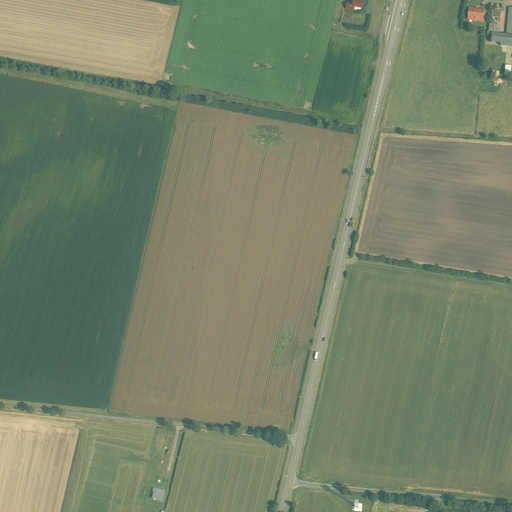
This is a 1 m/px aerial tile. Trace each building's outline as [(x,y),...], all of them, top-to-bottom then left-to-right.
[(353,0),(353,4),(351,3),(350,10),(354,11),(355,6),(363,7),(364,0),(353,0)] [(502,34),(502,35),(501,42),(501,46),(497,46),(495,71),(505,72),(504,76),(510,76),(511,76),(511,66),(506,66),(507,54),(509,54),(509,49),(507,49),(508,47),(511,47),(511,8),(509,8),(507,35),(502,34)] [(484,11),(478,10),(475,9),(470,9),(469,18),(474,18),(474,20),(483,21),(484,11)] [(492,41),(501,42),(502,35),(499,34),(500,25),(490,24),(489,32),(492,32),(492,41)] [(165,491),(158,489),(157,494),(153,493),(152,499),(162,501),(165,491)]
